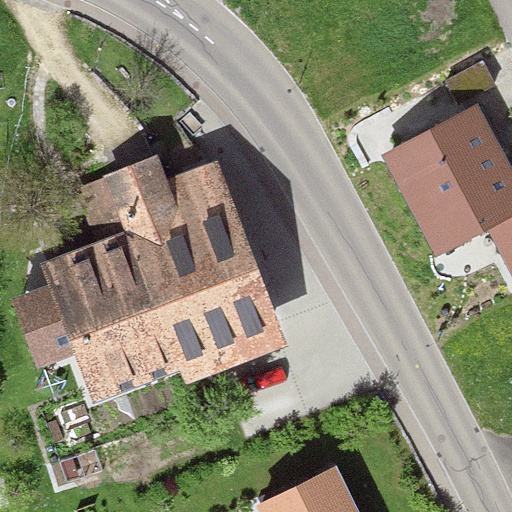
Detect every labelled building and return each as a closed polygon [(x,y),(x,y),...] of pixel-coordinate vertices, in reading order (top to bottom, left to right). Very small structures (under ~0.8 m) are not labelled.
[(511,163),(480,104),(383,156),(437,257),(488,230),(511,216),(511,163)] [(187,384),(288,346),(218,161),(168,180),(160,157),(78,187),(99,242),(42,263),(50,286),(14,299),(40,369),(76,355),(95,404),(182,371),(187,384)] [(511,216),(488,230),(511,275),(511,216)] [(152,461),(144,434),(110,445),(118,472),(152,461)] [(256,506),(259,511),(360,511),(337,466),(256,506)]
